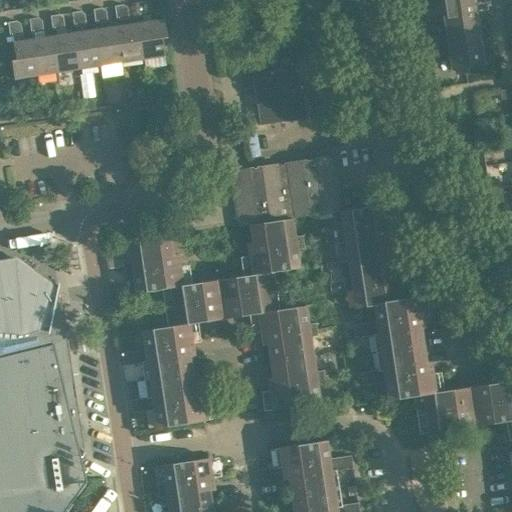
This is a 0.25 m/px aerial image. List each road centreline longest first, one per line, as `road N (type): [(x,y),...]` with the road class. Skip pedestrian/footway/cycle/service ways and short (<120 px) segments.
road 1 (residential): [(511,305),(445,233),(391,140),(354,0)]
road 2 (residential): [(86,220),(130,211),(188,151),(200,115),(188,19),(195,5)]
road 3 (residential): [(120,451),(86,220)]
road 4 (residential): [(403,511),(392,450),(367,418),(239,437)]
road 5 (residential): [(475,511),(458,325)]
